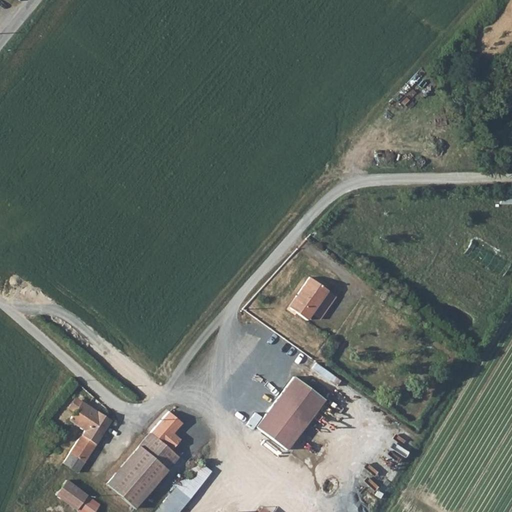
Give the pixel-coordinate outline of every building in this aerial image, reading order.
[(293,295),(296,298),(288,307),(304,319),(309,312),(327,290),(307,276),(293,295)] [(320,321),(338,299),(327,290),(309,312),(320,321)] [(293,295),(286,305),(288,307),(296,298),(293,295)] [(292,380),(253,429),(283,454),(322,404),(292,380)] [(70,406),(76,410),(83,400),(77,396),(70,406)] [(82,433),(96,443),(112,418),(83,400),(76,410),(71,417),(86,428),(82,433)] [(186,421),(173,409),(167,414),(182,426),(186,421)] [(182,426),(167,414),(158,423),(173,436),(182,426)] [(149,432),(165,445),(172,451),(180,442),(173,436),(158,423),(149,432)] [(121,478),(114,487),(124,496),(137,506),(178,455),(172,451),(165,445),(149,432),(131,453),(132,454),(116,473),(121,478)] [(63,461),(79,471),(96,443),(82,433),(81,435),(63,461)] [(131,453),(108,482),(114,487),(121,478),(116,473),(132,454),(131,453)] [(156,511),(180,511),(212,474),(199,462),(156,511)] [(80,511),(95,511),(101,505),(68,478),(56,492),(80,511)]
